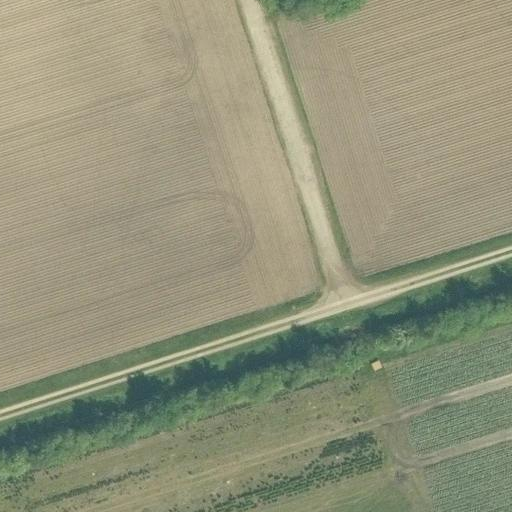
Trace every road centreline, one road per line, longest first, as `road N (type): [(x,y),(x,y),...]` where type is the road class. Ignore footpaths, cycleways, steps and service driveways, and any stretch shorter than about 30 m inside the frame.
road 1 (unclassified): [(511,250),(0,412)]
road 2 (track): [(345,302),(246,0)]
